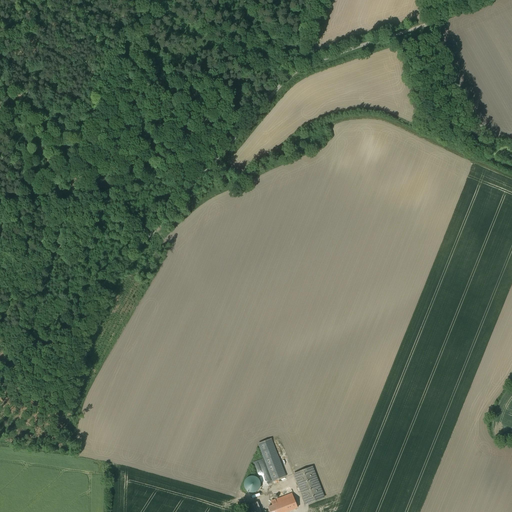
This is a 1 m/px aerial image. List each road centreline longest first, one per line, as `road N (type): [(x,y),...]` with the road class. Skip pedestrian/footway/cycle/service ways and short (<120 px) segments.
road 1 (unclassified): [(484,0),(299,70),(119,266),(0,373)]
road 2 (track): [(54,193),(149,0)]
road 3 (track): [(0,200),(203,175)]
